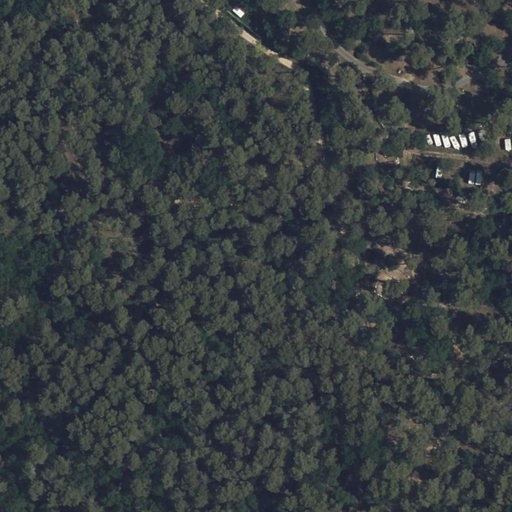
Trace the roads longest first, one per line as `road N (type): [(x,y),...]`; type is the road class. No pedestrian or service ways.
road 1 (track): [(0,265),(338,140)]
road 2 (track): [(361,66),(369,116),(427,267),(429,296),(487,351)]
road 3 (track): [(338,140),(391,431)]
road 4 (track): [(338,140),(343,80),(285,57),(212,0)]
road 5 (track): [(511,51),(487,71),(424,95),(361,66)]
